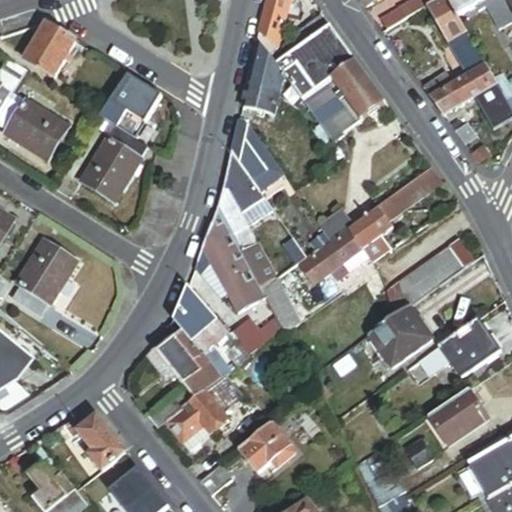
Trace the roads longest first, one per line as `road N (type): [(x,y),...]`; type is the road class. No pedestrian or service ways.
road 1 (residential): [(332,0),(495,230)]
road 2 (residential): [(42,0),(223,108)]
road 3 (residential): [(165,279),(0,175)]
road 4 (residential): [(165,279),(203,191),(223,108)]
road 5 (residential): [(97,379),(202,511)]
road 6 (residential): [(97,379),(165,279)]
